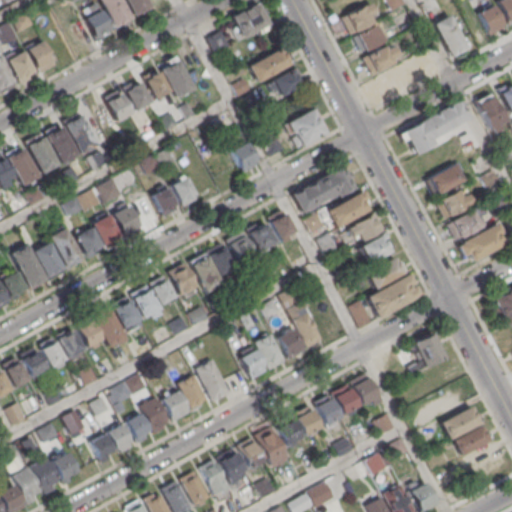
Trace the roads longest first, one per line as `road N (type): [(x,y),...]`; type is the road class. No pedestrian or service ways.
road 1 (residential): [(0,334),(511,48)]
road 2 (residential): [(511,260),(60,511)]
road 3 (tertiary): [(511,420),(289,0)]
road 4 (residential): [(219,0),(0,121)]
